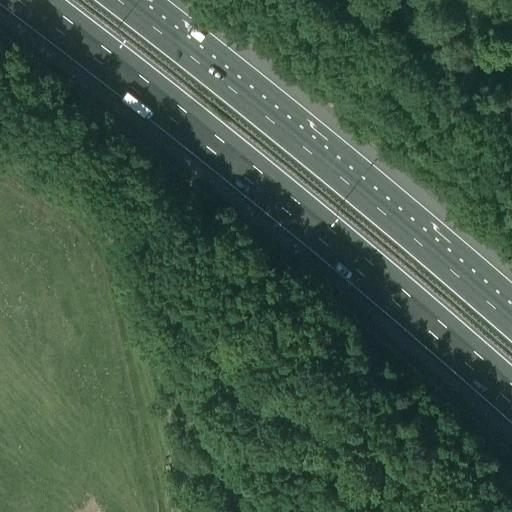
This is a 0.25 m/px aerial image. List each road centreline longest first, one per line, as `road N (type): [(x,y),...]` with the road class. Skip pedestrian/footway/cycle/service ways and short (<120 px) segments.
road 1 (motorway): [(28,0),(266,187),(511,398)]
road 2 (motorway): [(511,307),(138,0)]
